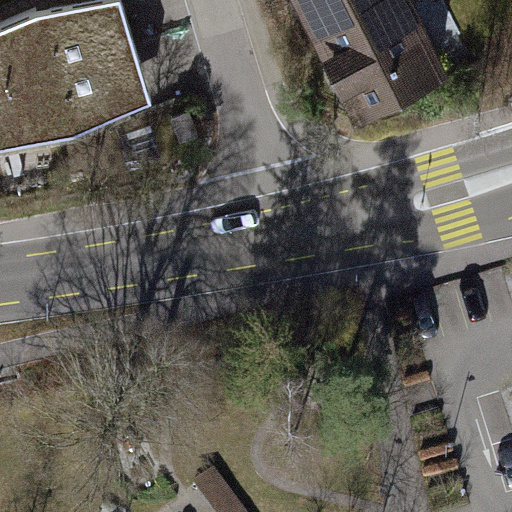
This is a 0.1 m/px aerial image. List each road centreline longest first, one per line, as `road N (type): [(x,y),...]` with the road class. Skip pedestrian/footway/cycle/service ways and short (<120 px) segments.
road 1 (tertiary): [(288,234),(0,277)]
road 2 (residential): [(288,234),(216,0)]
road 3 (tertiary): [(511,174),(288,234)]
